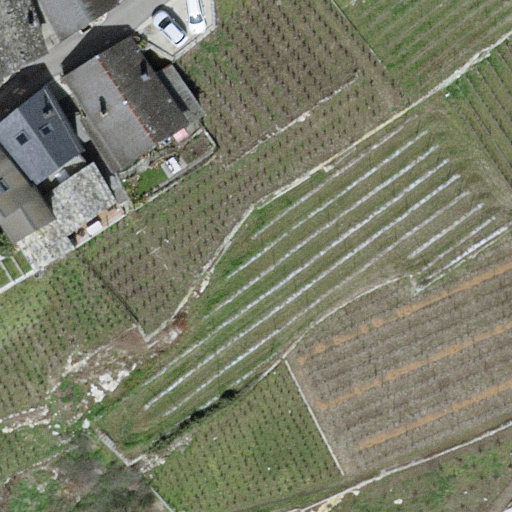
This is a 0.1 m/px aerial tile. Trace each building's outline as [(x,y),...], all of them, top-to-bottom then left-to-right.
[(48,51),(31,0),(0,0),(0,61),(4,76),(48,51)] [(38,0),(60,41),(119,2),(117,0),(38,0)] [(157,72),(132,34),(64,77),(122,166),(205,113),(173,62),(157,72)] [(83,147),(49,82),(0,121),(0,144),(33,185),(83,147)] [(33,185),(0,144),(0,224),(11,243),(56,216),(33,185)]
